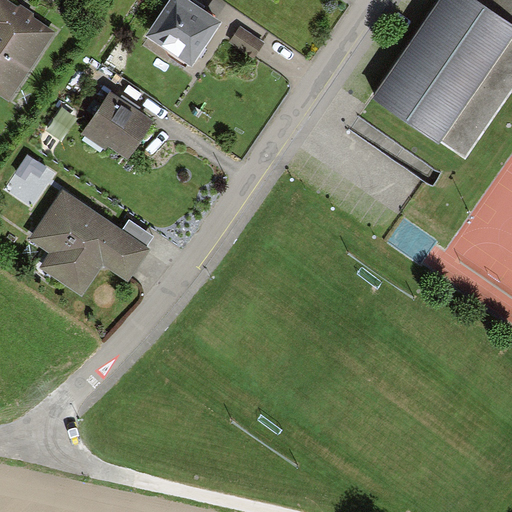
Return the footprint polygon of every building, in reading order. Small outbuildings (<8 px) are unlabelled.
[(7,0),(0,0),(0,90),(11,98),(56,31),(7,0)] [(221,22),(187,0),(168,0),(145,34),(192,65),(221,22)] [(511,82),(511,0),(436,0),(374,90),(465,152),(511,82)] [(265,43),(240,27),(231,40),(255,57),(265,43)] [(154,118),(111,91),(86,130),(129,158),(154,118)] [(142,244),(60,190),(31,234),(46,245),(35,261),(77,289),(96,262),(120,278),(142,244)]
